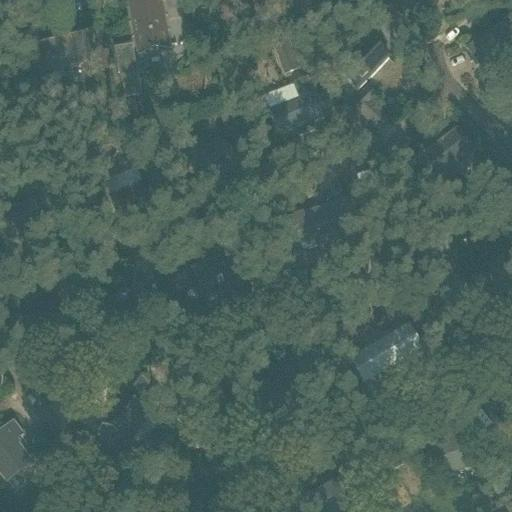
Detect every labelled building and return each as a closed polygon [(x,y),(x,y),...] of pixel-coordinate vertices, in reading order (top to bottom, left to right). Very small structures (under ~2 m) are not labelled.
[(162,0),(145,0),(128,3),(138,55),(171,49),(162,0)] [(489,74),(511,56),(511,38),(503,26),(471,50),(489,74)] [(40,75),(99,60),(92,33),(34,48),(40,75)] [(370,42),(339,74),(357,92),(389,60),(370,42)] [(124,101),(144,96),(130,44),(111,49),(124,101)] [(296,135),(300,137),(313,132),(315,127),(314,122),(324,118),(307,77),(292,83),(294,86),(265,98),(280,136),(294,130),(296,135)] [(376,99),(367,90),(352,105),(361,114),(376,99)] [(426,157),(441,177),(465,159),(459,151),(467,145),(458,133),(426,157)] [(243,162),(218,139),(190,169),(200,178),(207,171),(222,185),(243,162)] [(416,197),(397,171),(381,184),(400,209),(416,197)] [(165,212),(151,178),(107,197),(122,230),(165,212)] [(56,210),(40,187),(32,192),(31,190),(7,207),(13,216),(21,210),(33,227),(56,210)] [(338,206),(347,235),(355,233),(347,204),(338,206)] [(327,210),(289,221),(298,250),(336,239),(327,210)] [(488,239),(453,266),(462,278),(466,275),(472,283),(480,277),(483,281),(499,269),(496,265),(503,259),(488,239)] [(233,257),(196,271),(207,300),(244,287),(233,257)] [(384,260),(370,269),(380,286),(394,277),(384,260)] [(61,326),(49,299),(22,312),(35,339),(61,326)] [(291,329),(295,312),(280,308),(275,324),(291,329)] [(409,330),(370,352),(383,373),(421,351),(409,330)] [(264,385),(252,409),(266,416),(263,421),(275,427),(278,420),(285,423),(293,420),(299,407),(297,399),(292,396),(296,388),(278,380),(273,389),(264,385)] [(223,422),(233,402),(203,386),(193,407),(223,422)] [(104,422),(128,439),(152,405),(128,388),(104,422)] [(76,409),(83,399),(70,390),(63,399),(76,409)] [(0,435),(0,476),(4,481),(29,462),(13,441),(21,435),(14,425),(0,435)] [(441,478),(479,466),(469,435),(431,447),(441,478)] [(312,497),(319,511),(324,508),(325,511),(337,511),(338,511),(335,508),(352,498),(354,503),(363,498),(351,476),(312,497)] [(188,494),(189,508),(194,508),(193,504),(198,504),(199,511),(228,511),(227,491),(188,494)]
